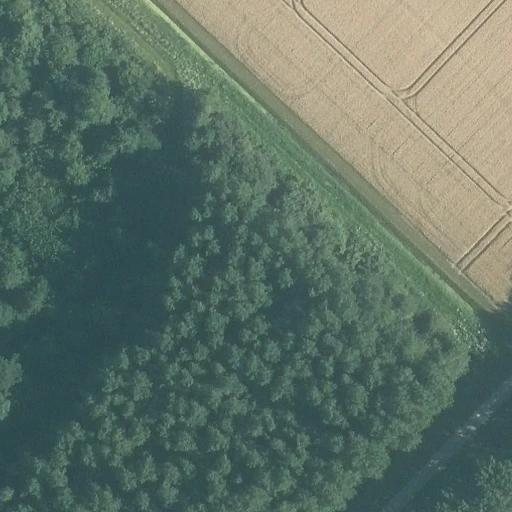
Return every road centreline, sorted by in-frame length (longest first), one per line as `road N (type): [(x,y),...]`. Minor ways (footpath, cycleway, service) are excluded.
road 1 (track): [(80,0),(156,71),(167,121),(117,302),(97,337),(0,437)]
road 2 (unclassified): [(388,511),(511,382)]
